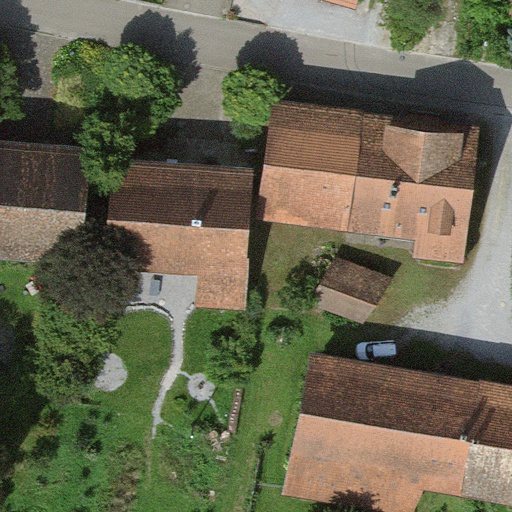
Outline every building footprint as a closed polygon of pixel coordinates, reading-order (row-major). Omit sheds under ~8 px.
[(488,126),(279,97),(263,216),(456,243),(459,221),(474,223),(488,126)] [(94,147),(0,139),(0,258),(85,265),(94,147)] [(261,163),(112,153),(104,267),(203,274),(201,309),(251,312),(261,163)] [(391,279),(341,256),(318,306),(368,329),(391,279)] [(511,384),(312,348),(285,496),(371,511),(424,511),(428,494),(511,509),(511,384)]
